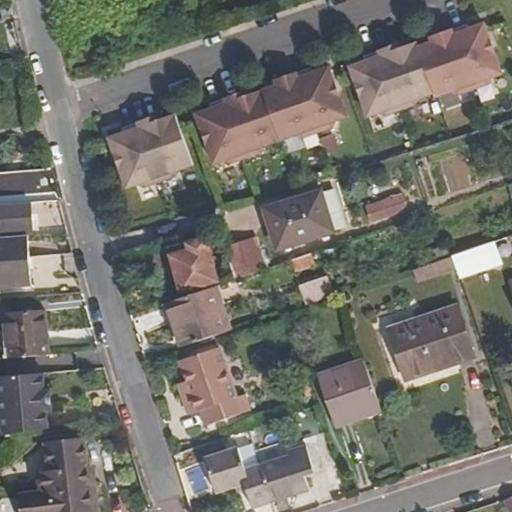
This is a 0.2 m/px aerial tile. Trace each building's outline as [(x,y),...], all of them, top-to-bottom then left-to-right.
[(502,74),(484,25),(477,27),(468,30),(467,25),(431,39),(432,44),(425,46),(418,49),(416,44),(408,47),(402,50),(400,45),(364,58),(366,63),(359,65),(351,69),(369,118),(380,114),(387,117),(416,106),(419,100),(435,94),(437,99),(452,93),(459,96),(488,85),(491,79),(502,74)] [(206,115),(198,118),(217,168),(228,164),(234,167),(264,156),(267,149),(298,137),(305,140),(334,129),(337,123),(348,119),(330,69),(320,72),(314,75),(313,70),(276,83),(278,88),(272,90),(257,96),(250,99),(248,94),(212,107),(214,112),(206,115)] [(183,180),(199,175),(180,125),(173,127),(166,130),(164,125),(127,139),(129,143),(122,146),(114,149),(132,199),(143,195),(150,198),(180,187),(183,180)] [(320,192),(264,211),(272,234),(273,234),(279,252),(334,234),(320,192)] [(374,224),(411,209),(404,192),(367,208),(374,224)] [(29,202),(0,204),(0,234),(31,233),(29,202)] [(25,237),(0,239),(0,278),(4,278),(4,286),(28,284),(25,237)] [(205,238),(168,249),(181,292),(219,280),(205,238)] [(452,255),(457,269),(490,257),(485,243),(452,255)] [(240,244),(225,248),(235,280),(249,275),(240,244)] [(311,254),(290,261),(293,272),(314,265),(311,254)] [(452,255),(412,269),(417,283),(457,269),(452,255)] [(298,308),(325,299),(320,284),(293,293),(298,308)] [(180,348),(231,331),(215,287),(166,304),(180,348)] [(457,304),(389,329),(406,379),(474,356),(457,304)] [(4,314),(8,359),(49,356),(45,311),(4,314)] [(278,325),(253,334),(256,343),(267,340),(270,350),(285,345),(278,325)] [(184,398),(189,414),(199,411),(205,426),(250,411),(244,395),(235,398),(218,348),(180,361),(192,395),(184,398)] [(382,411),(364,360),(319,375),(336,426),(382,411)] [(10,434),(56,429),(54,411),(59,410),(56,390),(51,391),(49,373),(3,377),(8,418),(10,434)] [(21,511),(97,511),(94,482),(88,483),(82,441),(46,446),(48,471),(39,472),(42,492),(19,495),(21,511)] [(259,466),(273,503),(310,490),(305,474),(314,471),(306,446),(287,453),(287,456),(259,466)] [(273,503),(259,466),(245,472),(238,450),(205,461),(217,496),(244,486),(252,510),(273,503)]
